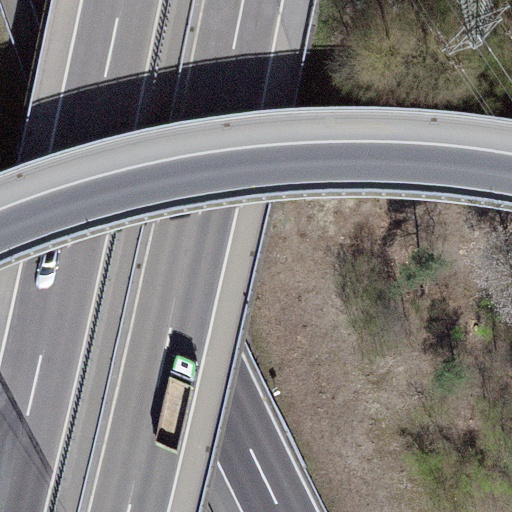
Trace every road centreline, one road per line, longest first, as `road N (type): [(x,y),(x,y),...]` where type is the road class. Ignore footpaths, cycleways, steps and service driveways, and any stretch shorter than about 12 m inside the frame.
road 1 (motorway): [(63,0),(119,159),(282,511)]
road 2 (motorway): [(131,511),(245,0)]
road 3 (motorway): [(119,0),(6,511)]
road 4 (motorway): [(511,173),(388,161),(230,167),(109,193),(0,230)]
